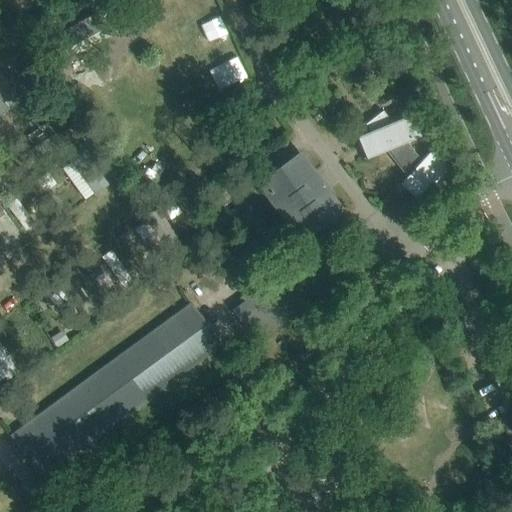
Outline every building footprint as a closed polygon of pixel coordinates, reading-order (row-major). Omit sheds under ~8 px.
[(97,12),(51,37),(60,52),(61,52),(60,50),(103,27),(96,15),(98,14),(97,12)] [(20,42),(16,52),(26,57),(30,47),(20,42)] [(386,151),(407,177),(422,161),(407,142),(420,136),(412,116),(393,124),(383,111),(366,124),(372,133),(358,139),(360,145),(363,144),(372,155),(361,160),(361,161),(386,151)] [(274,119),(236,143),(245,155),(282,131),(274,119)] [(76,128),(66,134),(71,142),(81,136),(76,128)] [(54,134),(20,157),(28,169),(62,147),(54,134)] [(84,151),(71,161),(72,162),(94,193),(95,193),(108,184),(84,151)] [(431,151),(422,161),(407,177),(395,191),(396,191),(401,185),(412,195),(421,194),(434,180),(437,184),(451,169),(431,151)] [(263,184),(286,216),(301,237),(338,210),(299,158),(263,184)] [(209,161),(171,183),(178,196),(216,174),(209,161)] [(8,168),(0,174),(0,192),(16,181),(16,177),(11,170),(8,168)] [(48,174),(38,181),(45,191),(55,183),(48,174)] [(138,227),(133,229),(136,233),(155,260),(168,251),(172,258),(185,250),(159,210),(146,218),(148,221),(138,227)] [(197,233),(189,239),(194,246),(202,240),(197,233)] [(0,239),(0,262),(11,256),(0,239)] [(112,252),(102,259),(121,285),(132,278),(112,252)] [(234,310),(254,337),(261,332),(262,334),(267,331),(265,328),(306,298),(286,271),(234,310)] [(68,273),(55,282),(56,283),(80,317),(82,320),(94,311),(68,273)] [(120,289),(111,295),(118,304),(127,297),(120,289)] [(435,302),(442,309),(450,301),(442,294),(435,302)] [(218,344),(191,307),(14,437),(41,474),(218,344)] [(60,333),(52,338),(57,346),(65,341),(60,333)] [(0,343),(0,369),(6,377),(18,369),(0,343)] [(217,479),(208,488),(217,497),(227,488),(217,479)]
